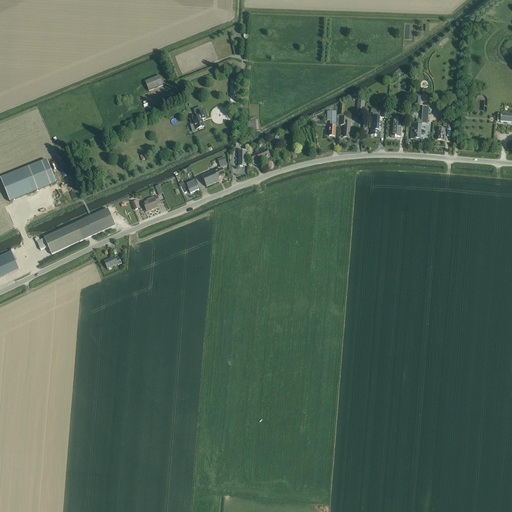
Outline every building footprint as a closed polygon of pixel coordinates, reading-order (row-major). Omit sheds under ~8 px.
[(145,82),(149,91),(163,86),(159,76),(145,82)] [(356,113),(357,113),(356,116),(363,117),(363,113),(364,113),(365,102),(363,102),(364,99),(360,98),(359,101),(358,101),(356,113)] [(201,120),(206,119),(203,111),(202,111),(201,107),(193,110),(196,118),(193,119),(194,122),(194,123),(194,124),(190,125),(192,133),(198,131),(197,130),(198,129),(199,130),(203,129),(202,128),(204,127),(201,120)] [(335,136),(335,127),(339,127),(339,124),(339,119),(340,115),(336,115),(336,112),(328,111),(327,120),(331,121),(331,126),(330,126),(329,136),(335,136)] [(378,136),(380,117),(379,117),(379,114),(372,114),(372,117),(371,135),(374,136),(376,136),(378,136)] [(501,117),(500,119),(501,119),(500,122),(511,123),(511,122),(511,115),(501,114),(501,117)] [(251,121),(252,131),(259,130),(258,120),(256,120),(255,118),(250,118),(251,121)] [(349,138),(350,123),(346,123),(347,119),(341,118),(341,125),(344,126),(343,138),(349,138)] [(404,128),(404,121),(404,120),(392,120),(392,124),(392,136),(396,137),(400,137),(401,128),(404,128)] [(411,128),(411,139),(416,140),(416,139),(421,139),(421,135),(424,136),(424,131),(422,131),(422,126),(414,125),(414,128),(411,128)] [(437,140),(444,141),(445,141),(446,133),(445,133),(445,129),(437,129),(437,140)] [(266,150),(250,156),(253,162),(258,160),(259,162),(269,157),(266,150)] [(238,151),(238,166),(246,166),(246,151),(238,151)] [(220,169),(227,166),(224,158),(217,160),(220,169)] [(46,160),(0,178),(10,202),(56,183),(46,160)] [(222,169),(215,172),(214,172),(202,177),(206,187),(219,182),(218,180),(225,177),(222,169)] [(184,186),(180,187),(183,193),(183,194),(184,193),(187,192),(189,191),(190,194),(199,190),(196,185),(194,181),(186,185),(185,185),(184,186)] [(157,196),(153,198),(146,200),(147,202),(143,204),(147,212),(157,207),(156,205),(160,203),(157,196)] [(44,238),(44,239),(40,241),(38,238),(35,239),(36,242),(37,242),(40,251),(48,247),(52,255),(115,226),(108,209),(44,238)] [(11,252),(0,256),(0,278),(19,269),(11,252)] [(107,269),(118,264),(118,265),(121,263),(119,258),(115,260),(114,257),(104,262),(107,269)]
